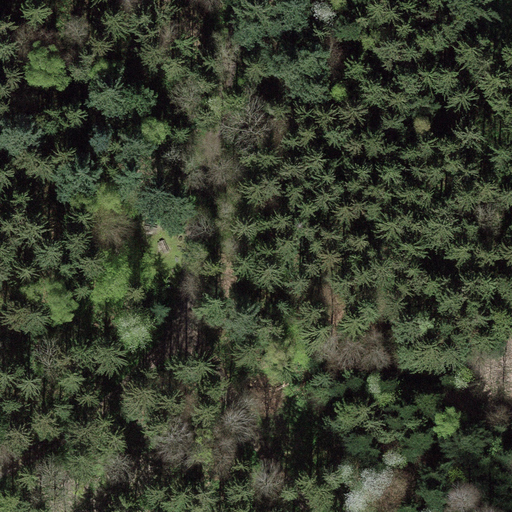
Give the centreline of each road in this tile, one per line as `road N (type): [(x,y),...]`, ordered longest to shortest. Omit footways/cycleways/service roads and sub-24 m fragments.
road 1 (track): [(0,471),(90,423),(184,328),(238,0)]
road 2 (track): [(307,511),(184,328)]
